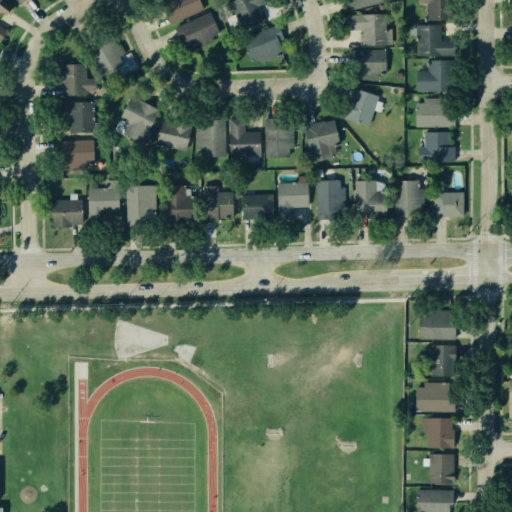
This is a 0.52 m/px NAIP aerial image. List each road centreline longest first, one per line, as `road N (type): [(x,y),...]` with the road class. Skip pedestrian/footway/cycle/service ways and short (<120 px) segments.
road 1 (residential): [(488,511),(485,0)]
road 2 (secondary): [(492,253),(0,264)]
road 3 (secondary): [(32,291),(421,279)]
road 4 (residential): [(32,264),(35,59),(51,28),(96,0)]
road 5 (residential): [(124,0),(147,51),(171,79),(187,86),(317,86)]
